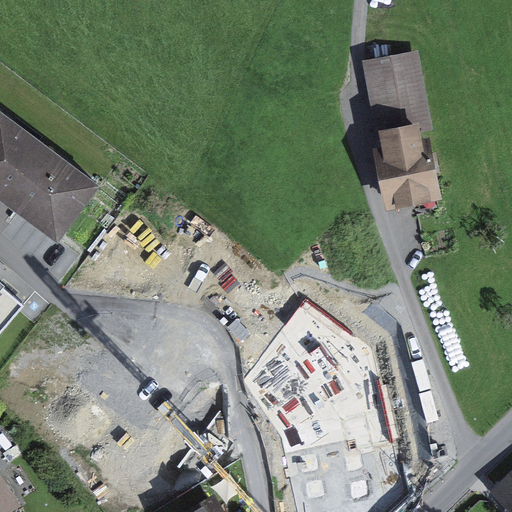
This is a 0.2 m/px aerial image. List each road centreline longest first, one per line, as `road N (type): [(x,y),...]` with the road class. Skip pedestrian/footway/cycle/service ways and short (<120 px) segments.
road 1 (residential): [(261,511),(250,453),(224,414),(117,347),(0,245)]
road 2 (unclassified): [(426,511),(511,426)]
